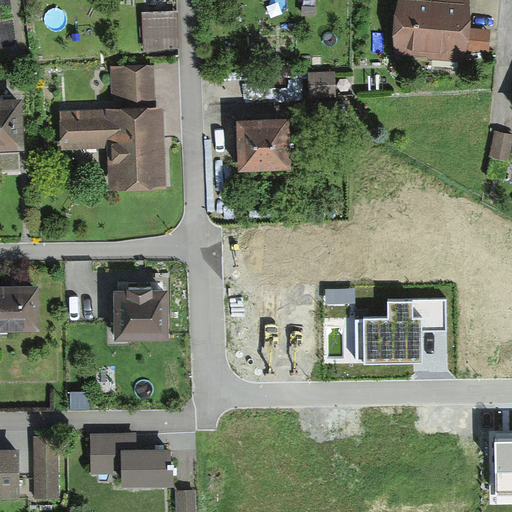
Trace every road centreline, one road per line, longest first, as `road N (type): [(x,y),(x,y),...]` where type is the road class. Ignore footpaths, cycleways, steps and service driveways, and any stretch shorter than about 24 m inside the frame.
road 1 (residential): [(511,390),(217,389)]
road 2 (residential): [(195,246),(186,0)]
road 3 (residential): [(0,420),(181,419),(217,389)]
road 4 (residential): [(0,249),(195,246)]
road 5 (residential): [(217,389),(206,264),(195,246)]
